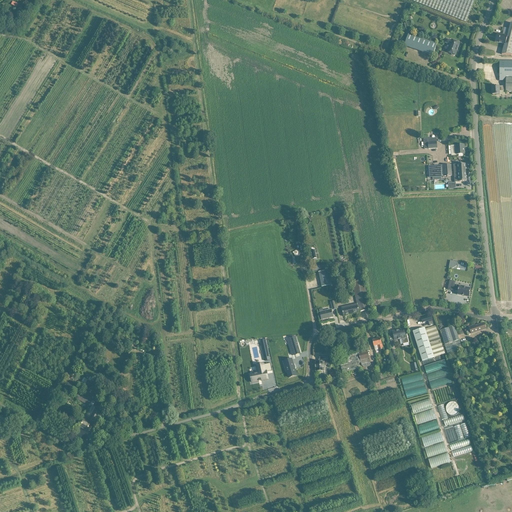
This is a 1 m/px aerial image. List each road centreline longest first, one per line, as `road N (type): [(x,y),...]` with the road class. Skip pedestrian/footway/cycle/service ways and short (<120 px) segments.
road 1 (unclassified): [(134,435),(302,385),(320,333),(431,308),(494,318)]
road 2 (unclassified): [(494,318),(474,68),(494,0)]
road 3 (unclassified): [(134,435),(76,447),(0,404)]
